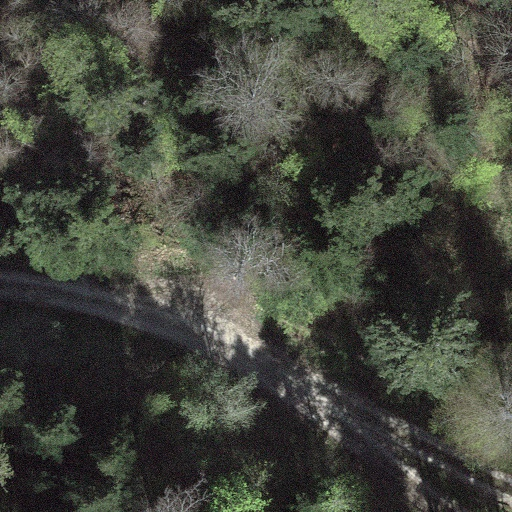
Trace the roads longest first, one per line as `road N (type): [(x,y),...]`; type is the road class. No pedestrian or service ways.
road 1 (track): [(0,285),(76,286),(154,306),(511,481)]
road 2 (track): [(294,381),(433,511)]
